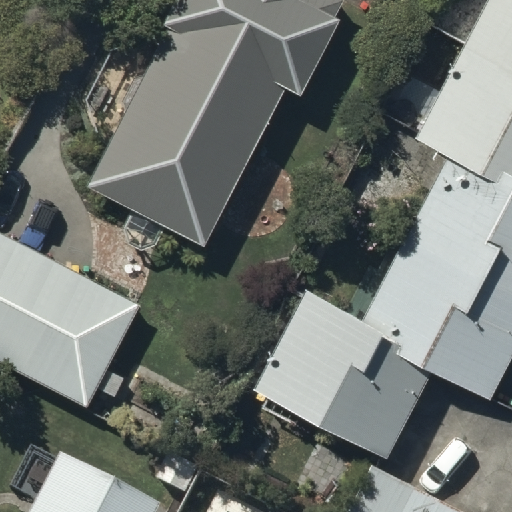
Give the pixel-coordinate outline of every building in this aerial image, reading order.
[(334,0),(332,0),(182,0),(91,182),(201,237),(282,75),(294,80),(334,0)] [(511,0),(495,0),(474,42),(511,61),(511,0)] [(511,61),(474,42),(426,135),(456,150),(511,178),(511,61)] [(511,178),(456,150),(412,235),(511,286),(511,178)] [(130,304),(0,234),(0,346),(83,391),(130,304)] [(511,341),(511,286),(412,235),(368,320),(438,356),(490,383),(511,341)] [(368,320),(315,292),(266,385),(389,449),(438,356),(368,320)] [(151,511),(153,509),(66,464),(40,511),(151,511)] [(452,511),(380,475),(360,511),(452,511)]
